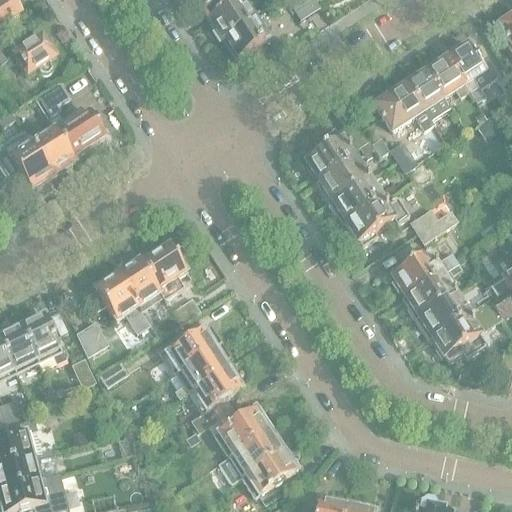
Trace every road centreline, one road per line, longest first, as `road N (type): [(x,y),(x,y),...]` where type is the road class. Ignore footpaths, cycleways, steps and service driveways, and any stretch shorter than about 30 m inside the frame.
road 1 (residential): [(185,169),(356,440),(374,452),(511,482)]
road 2 (residential): [(511,423),(402,393),(233,136)]
road 3 (residential): [(233,136),(442,0)]
road 4 (residential): [(0,270),(185,169)]
road 5 (residential): [(79,0),(185,169)]
road 6 (residential): [(233,136),(147,0)]
